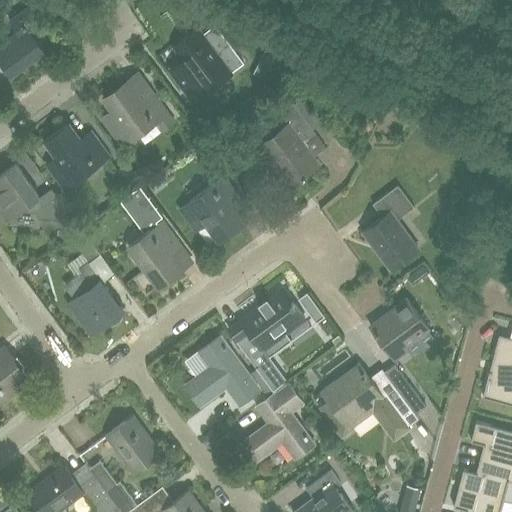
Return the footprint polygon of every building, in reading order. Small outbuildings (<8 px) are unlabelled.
[(7,20),(17,33),(0,45),(0,65),(3,63),(11,75),(43,52),(29,33),(43,23),(30,3),(7,20)] [(179,87),(181,85),(192,100),(243,62),(228,43),(216,53),(197,28),(173,46),(181,56),(166,69),(179,87)] [(273,33),(263,53),(279,61),(289,42),(273,33)] [(122,144),(154,120),(162,131),(175,121),(165,108),(163,109),(148,89),(138,97),(126,82),(104,98),(118,116),(106,124),(122,144)] [(287,123),(258,144),(290,187),(321,164),(310,149),(321,141),(292,101),(278,111),(287,123)] [(46,141),(56,154),(44,163),(63,188),(107,156),(90,132),(80,140),(69,124),(46,141)] [(127,161),(127,162),(115,170),(130,191),(143,182),(127,161)] [(15,163),(0,174),(0,213),(5,221),(22,208),(23,209),(33,211),(34,210),(39,215),(57,218),(71,237),(83,228),(69,209),(52,186),(39,196),(15,163)] [(223,177),(190,202),(180,209),(195,229),(205,222),(218,239),(241,222),(229,207),(239,200),(223,177)] [(364,231),(391,269),(420,248),(398,218),(415,206),(399,184),(373,203),(383,217),(364,231)] [(121,200),(145,234),(128,246),(157,285),(179,268),(168,253),(178,245),(161,222),(158,224),(155,220),(162,216),(140,186),(121,200)] [(83,228),(71,237),(82,252),(88,260),(100,252),(83,228)] [(76,275),(63,284),(73,298),(66,303),(90,335),(106,323),(109,324),(114,324),(117,322),(120,320),(122,316),(122,311),(123,310),(102,281),(101,281),(86,260),(78,267),(81,271),(76,275)] [(451,272),(442,278),(450,288),(458,281),(451,272)] [(262,349),(304,318),(297,308),(283,289),(239,321),(245,328),(250,336),(239,344),(272,389),(286,380),(273,363),(272,363),(262,349)] [(307,290),(298,297),(310,313),(319,307),(307,290)] [(369,325),(394,359),(407,349),(404,345),(428,327),(406,298),(369,325)] [(239,402),(257,389),(253,384),(218,336),(200,350),(212,366),(185,385),(198,403),(225,384),(239,402)] [(495,346),(482,395),(511,403),(511,336),(510,336),(506,349),(495,346)] [(394,359),(386,365),(394,377),(416,361),(407,349),(394,359)] [(0,402),(29,381),(11,355),(0,363),(0,402)] [(321,390),(328,400),(318,407),(341,439),(354,430),(352,427),(372,413),(393,442),(412,428),(409,425),(418,418),(415,413),(393,384),(380,394),(358,363),(321,390)] [(352,367),(351,365),(334,377),(336,380),(352,367)] [(393,384),(415,413),(425,406),(404,377),(393,384)] [(274,390),(275,392),(257,405),(269,422),(243,441),(256,459),(283,440),(295,456),(313,443),(290,412),(304,402),(288,381),(276,389),(275,389),(274,390)] [(133,415),(107,434),(134,471),(160,452),(133,415)] [(511,429),(476,420),(471,440),(483,443),(479,458),(511,466),(511,429)] [(463,468),(458,487),(504,499),(508,480),(511,480),(511,466),(479,458),(476,471),(463,468)] [(120,482),(118,483),(100,459),(90,467),(99,479),(123,511),(126,511),(132,508),(137,504),(120,482)] [(42,511),(56,511),(84,491),(88,494),(96,505),(96,511),(97,511),(116,511),(120,509),(122,511),(123,511),(99,479),(84,490),(65,464),(28,492),(42,511)] [(314,497),(293,511),(354,511),(336,487),(341,484),(331,469),(306,487),(314,497)] [(204,511),(188,490),(174,500),(163,485),(137,504),(132,508),(126,511),(204,511)] [(458,487),(453,506),(466,509),(465,511),(500,511),(504,499),(458,487)] [(0,508),(10,501),(3,491),(0,493),(0,508)] [(401,502),(398,511),(414,511),(416,506),(401,502)]
